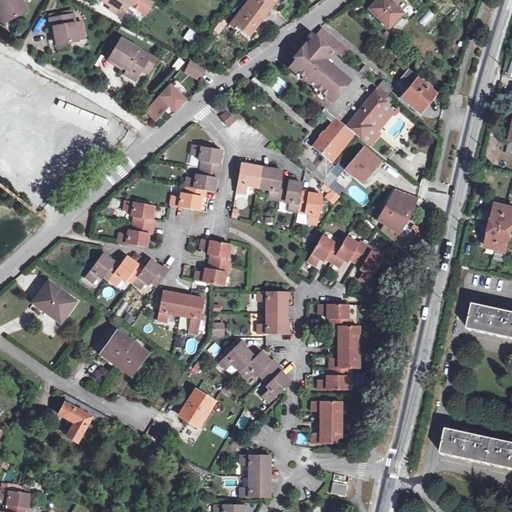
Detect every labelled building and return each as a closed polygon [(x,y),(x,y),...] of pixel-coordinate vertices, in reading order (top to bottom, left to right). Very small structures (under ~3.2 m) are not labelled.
[(0,0),(0,17),(2,21),(23,11),(17,0),(0,0)] [(131,6),(146,16),(154,3),(149,0),(105,0),(103,3),(112,9),(113,8),(124,15),(131,6)] [(274,3),(269,0),(249,0),(230,26),(235,30),(237,28),(248,36),(274,3)] [(404,15),(388,0),(379,0),(369,10),(389,31),(404,15)] [(122,19),(124,15),(113,8),(112,9),(111,12),(122,19)] [(51,27),(52,35),(54,46),(75,42),(75,41),(72,24),(70,16),(46,20),(47,27),(51,27)] [(79,23),(72,24),(75,41),(81,40),(79,23)] [(188,29),(183,39),(191,43),(196,33),(188,29)] [(335,52),(339,56),(345,49),(322,31),(317,38),(335,52)] [(327,61),(335,52),(317,38),(313,35),(308,41),(315,47),(313,49),(318,54),(321,56),(327,61)] [(142,64),(148,68),(152,61),(118,40),(105,60),(123,71),(120,75),(131,81),(137,71),(142,64)] [(315,47),(308,41),(298,54),(300,56),(290,68),(297,74),(299,72),(303,76),(302,77),(321,93),(322,92),(327,95),(326,97),(333,103),(351,81),(327,61),(321,56),(319,58),(316,56),(318,54),(313,49),(315,47)] [(345,49),(339,56),(342,59),(348,52),(345,49)] [(205,69),(191,61),(188,68),(202,75),(205,69)] [(179,66),(175,63),(169,70),(173,73),(179,66)] [(144,75),(148,68),(142,64),(137,71),(144,75)] [(368,80),(370,76),(373,73),(365,67),(360,73),(368,80)] [(202,75),(188,68),(185,72),(199,80),(202,75)] [(404,82),(410,87),(417,78),(411,73),(404,82)] [(368,80),(379,89),(382,85),(370,76),(368,80)] [(417,78),(410,87),(412,89),(404,99),(421,113),(437,94),(432,90),(434,89),(424,81),(423,83),(417,78)] [(426,79),(424,81),(434,89),(435,86),(426,79)] [(379,89),(389,97),(394,91),(384,82),(382,85),(379,89)] [(183,101),(169,88),(142,116),(146,120),(150,116),(155,120),(168,106),(170,103),(176,108),(183,101)] [(346,128),(355,135),(360,139),(362,141),(372,129),(369,126),(387,104),(385,102),(389,97),(379,89),(365,105),(346,128)] [(372,129),(362,141),(370,148),(380,137),(377,134),(392,117),(387,104),(369,126),(372,129)] [(219,116),(227,127),(236,121),(227,110),(219,116)] [(333,162),(355,135),(346,128),(326,112),(323,116),(333,125),(315,147),(333,162)] [(250,125),(239,137),(245,143),(256,132),(250,125)] [(203,171),(223,174),(224,167),(222,166),(224,153),(196,148),(194,159),(202,161),(202,164),(204,165),(203,171)] [(380,164),(364,150),(348,170),(364,184),(380,164)] [(324,184),(329,179),(302,157),(298,162),(308,171),(324,184)] [(261,190),(264,169),(245,166),(239,195),(249,197),(251,189),(261,190)] [(281,203),(285,181),(286,173),(264,169),(261,190),(272,193),(271,201),(281,203)] [(188,189),(208,193),(216,194),(219,181),(222,181),(223,174),(203,171),(202,178),(199,177),(198,181),(190,180),(188,189)] [(329,179),(324,184),(329,188),(337,178),(332,174),(329,179)] [(300,215),(304,192),(305,185),(285,181),(281,203),(291,205),(290,213),(300,215)] [(208,193),(188,189),(186,196),(183,196),(182,200),(174,198),(172,207),(200,212),(203,200),(206,200),(208,193)] [(419,199),(397,191),(379,220),(385,224),(399,233),(419,199)] [(304,192),(300,215),(309,216),(307,223),(318,225),(323,196),(304,192)] [(135,226),(155,230),(157,223),(154,222),(157,208),(128,203),(126,212),(134,214),(134,218),(137,219),(135,226)] [(511,227),(511,207),(496,204),(486,247),(506,252),(511,227)] [(399,233),(385,224),(381,230),(407,252),(412,241),(399,233)] [(154,237),(155,230),(135,226),(134,233),(130,232),(130,236),(122,234),(119,244),(148,249),(151,236),(154,237)] [(362,270),(366,273),(361,280),(369,286),(384,261),(372,254),(374,251),(361,243),(360,246),(348,239),(344,246),(338,242),(336,246),(324,238),(308,263),(317,268),(322,261),(325,263),(327,260),(341,270),(346,262),(349,264),(351,262),(363,269),(362,270)] [(211,257),(210,264),(231,268),(232,261),(229,260),(232,247),(203,241),(201,251),(209,252),(209,256),(211,257)] [(110,283),(123,265),(118,261),(117,263),(105,255),(87,279),(95,285),(100,279),(103,281),(105,279),(110,283)] [(134,286),(147,268),(141,264),(139,266),(128,258),(123,265),(110,283),(118,289),(123,282),(126,284),(128,282),(134,286)] [(147,268),(134,286),(141,292),(147,285),(150,287),(152,284),(158,288),(171,272),(165,268),(163,270),(152,262),(147,268)] [(231,268),(210,264),(209,271),(206,270),(205,274),(197,272),(195,283),(224,288),(227,274),(229,275),(231,268)] [(75,303),(48,284),(33,304),(61,323),(75,303)] [(171,317),(182,318),(185,298),(164,294),(159,323),(170,325),(171,317)] [(268,315),(288,316),(289,295),(259,294),(259,304),(268,304),(268,315)] [(206,301),(185,298),(182,318),(192,320),(190,335),(199,337),(206,301)] [(342,362),(338,361),(330,361),(330,377),(328,377),(328,381),(320,381),(319,391),(349,392),(349,378),(351,378),(352,371),(359,371),(360,329),(352,329),(352,321),(349,320),(349,307),(320,306),(320,317),(328,317),(328,322),(331,322),(331,339),(338,339),(343,339),(343,343),(338,343),(338,357),(343,357),(342,362)] [(511,315),(476,308),(471,332),(511,341),(511,315)] [(125,314),(123,321),(132,324),(134,316),(125,314)] [(288,316),(268,315),(268,326),(259,326),(259,337),(288,337),(288,316)] [(147,354),(117,333),(102,354),(128,373),(133,366),(137,369),(147,354)] [(187,339),(186,352),(195,353),(197,340),(187,339)] [(213,357),(222,351),(216,343),(207,350),(213,357)] [(234,366),(242,374),(257,360),(242,344),(221,364),(228,371),(234,366)] [(265,382),(280,367),(275,362),(273,364),(263,353),(257,360),(242,374),(249,382),(255,376),(258,379),(260,377),(265,382)] [(280,367),(265,382),(270,387),(268,390),(272,393),(266,398),(272,405),(293,384),(283,374),(285,372),(280,367)] [(229,395),(238,387),(234,382),(225,391),(229,395)] [(215,404),(197,391),(181,415),(200,428),(215,404)] [(75,424),(67,438),(77,445),(96,411),(69,397),(59,415),(75,424)] [(324,436),(321,436),(313,436),(312,446),(343,447),(343,404),(313,404),(313,413),(321,414),(325,414),(324,418),(321,418),(321,432),(324,432),(324,436)] [(236,424),(242,429),(249,418),(242,414),(236,424)] [(511,446),(449,432),(444,456),(511,471),(511,446)] [(251,478),(271,478),(272,457),(243,456),(243,467),(252,467),(251,478)] [(210,473),(188,462),(182,474),(203,486),(210,473)] [(271,478),(251,478),(251,489),(243,489),(243,499),(271,499),(271,478)] [(334,481),(333,486),(348,489),(349,484),(334,481)] [(348,489),(333,486),(332,497),(346,500),(348,489)] [(6,511),(27,511),(28,509),(30,496),(0,491),(0,492),(0,502),(8,503),(6,511)]
